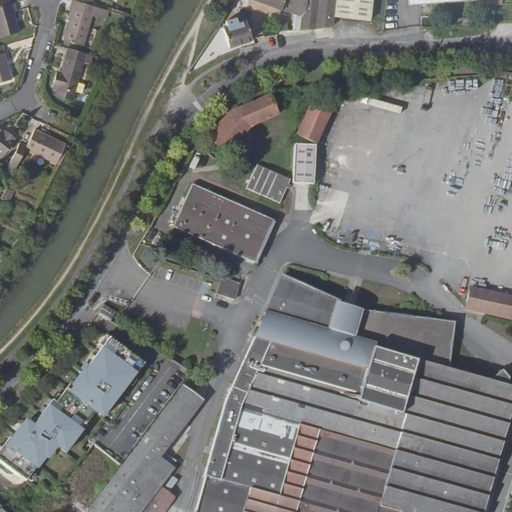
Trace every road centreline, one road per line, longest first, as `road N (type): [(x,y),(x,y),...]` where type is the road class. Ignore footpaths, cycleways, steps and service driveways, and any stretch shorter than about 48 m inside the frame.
road 1 (tertiary): [(0,385),(101,272),(155,162),(208,97),(236,81),(317,60),(511,44)]
road 2 (residential): [(43,0),(50,16),(26,99),(0,111)]
road 3 (unknown): [(511,14),(400,14),(397,0)]
